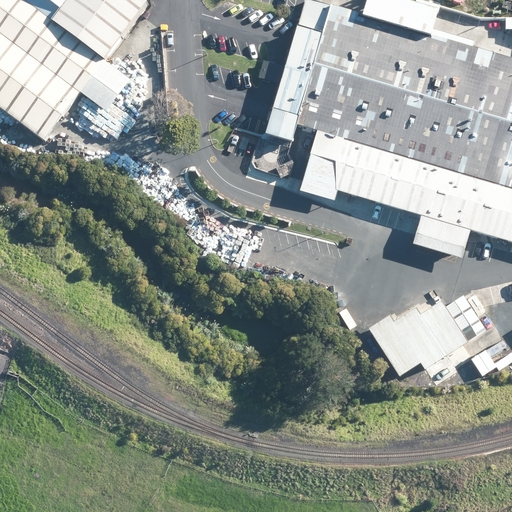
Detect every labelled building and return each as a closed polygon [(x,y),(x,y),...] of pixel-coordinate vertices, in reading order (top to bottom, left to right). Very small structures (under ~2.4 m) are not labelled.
[(147,0),(0,0),(0,105),(50,143),(86,95),(113,114),(136,83),(111,64),(155,5),(150,2),(147,0)] [(414,0),(372,0),(369,13),(324,0),(309,0),(306,14),(303,23),(290,67),(268,60),(266,60),(261,77),(264,77),(284,83),(270,133),(290,139),(297,141),(298,138),(303,123),(323,130),(318,148),(314,162),(311,173),(296,221),(329,231),(342,188),(403,206),(426,213),(422,227),(418,242),(467,257),(475,228),(511,238),(511,56),(436,34),(444,9),(414,0)] [(299,170),(298,169),(295,162),(279,168),(282,174),(283,177),(299,170)] [(449,306),(471,340),(488,329),(466,295),(449,306)] [(511,355),(505,343),(482,357),(494,378),(511,367),(511,355)]
